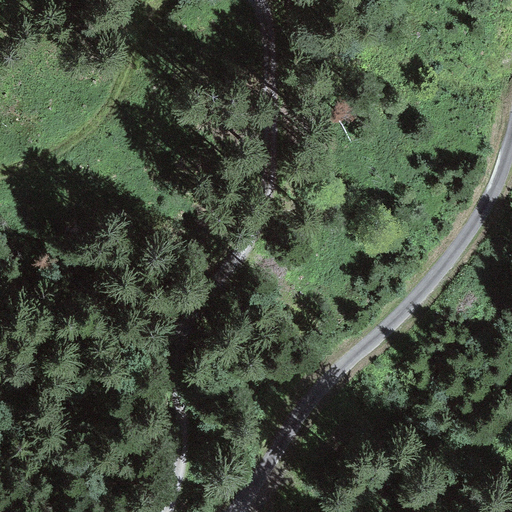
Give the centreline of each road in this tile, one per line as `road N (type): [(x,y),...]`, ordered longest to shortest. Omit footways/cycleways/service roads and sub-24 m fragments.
road 1 (track): [(169,511),(187,455),(182,315),(245,264),(268,206),(276,146),(259,0)]
road 2 (track): [(511,135),(494,190),(443,266),(326,383),(232,511)]
